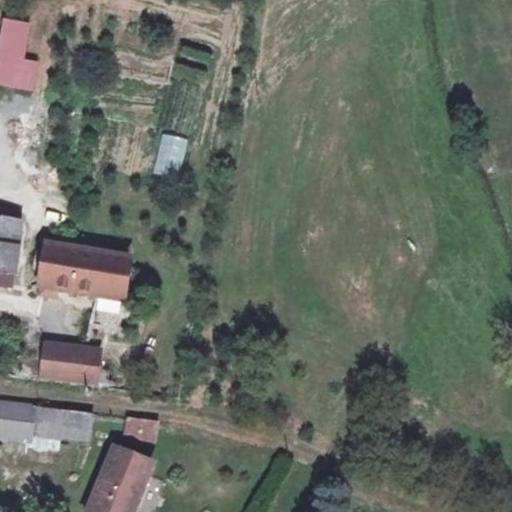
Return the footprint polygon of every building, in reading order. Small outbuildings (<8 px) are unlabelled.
[(28,23),(6,19),(0,58),(0,85),(33,92),(38,67),(21,64),(28,23)] [(152,173),(178,180),(187,141),(161,135),(152,173)] [(29,173),(0,168),(0,283),(14,285),(29,173)] [(86,250),(48,243),(43,283),(126,298),(134,257),(86,250)] [(97,357),(53,353),(51,374),(94,379),(97,357)] [(0,430),(9,432),(30,435),(33,435),(36,406),(0,401),(0,430)] [(92,412),(36,406),(33,435),(89,442),(92,412)] [(156,420),(132,417),(130,438),(154,440),(156,420)] [(30,435),(9,432),(7,451),(28,454),(30,435)] [(137,511),(154,463),(118,449),(92,511),(137,511)]
